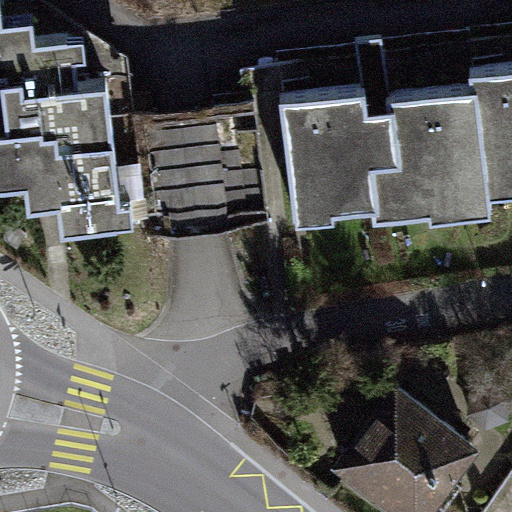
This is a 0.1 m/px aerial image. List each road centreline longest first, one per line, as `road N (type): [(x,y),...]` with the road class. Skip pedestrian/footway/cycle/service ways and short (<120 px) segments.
road 1 (residential): [(511,1),(178,42)]
road 2 (residential): [(178,42),(218,355)]
road 3 (residential): [(511,299),(218,355)]
road 4 (tertiary): [(160,446),(0,405)]
